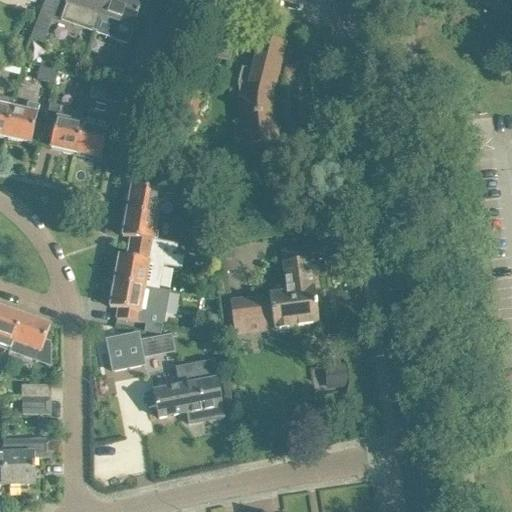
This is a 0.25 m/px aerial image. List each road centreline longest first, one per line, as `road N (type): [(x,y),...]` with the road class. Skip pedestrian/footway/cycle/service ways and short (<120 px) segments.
road 1 (tertiary): [(410,459),(353,0)]
road 2 (residential): [(410,459),(350,463),(117,511)]
road 3 (residential): [(78,511),(74,322)]
road 4 (residential): [(74,322),(47,245),(0,197)]
